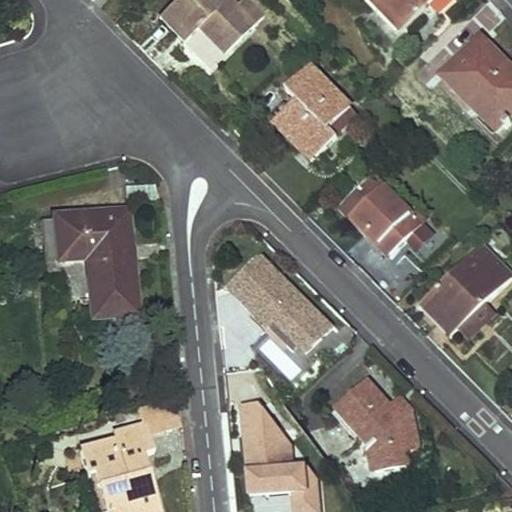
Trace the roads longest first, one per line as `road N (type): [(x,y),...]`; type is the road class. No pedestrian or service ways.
road 1 (residential): [(219,160),(511,453)]
road 2 (residential): [(214,511),(188,238),(201,182),(219,160)]
road 3 (residential): [(136,75),(13,115)]
